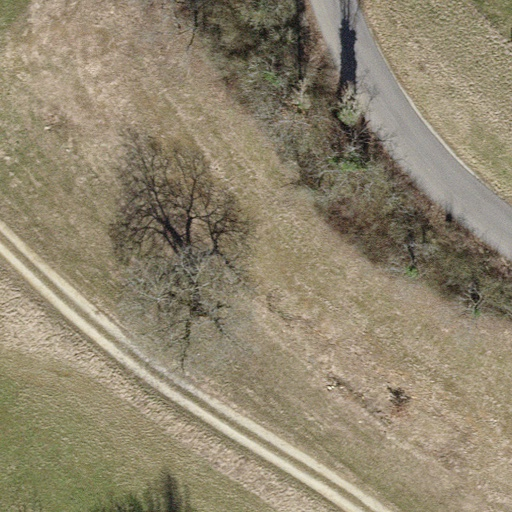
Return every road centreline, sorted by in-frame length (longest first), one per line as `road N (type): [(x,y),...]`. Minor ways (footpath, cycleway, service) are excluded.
road 1 (track): [(395,511),(253,376),(48,275),(0,230)]
road 2 (track): [(511,211),(474,188),(357,48),(344,0)]
